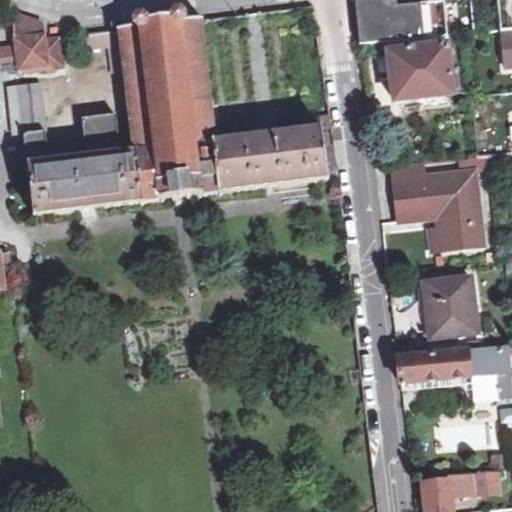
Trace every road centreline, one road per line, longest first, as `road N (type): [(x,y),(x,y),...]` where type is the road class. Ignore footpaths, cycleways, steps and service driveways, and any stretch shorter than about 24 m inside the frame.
road 1 (residential): [(327,0),(393,511)]
road 2 (residential): [(158,0),(57,12),(19,0)]
